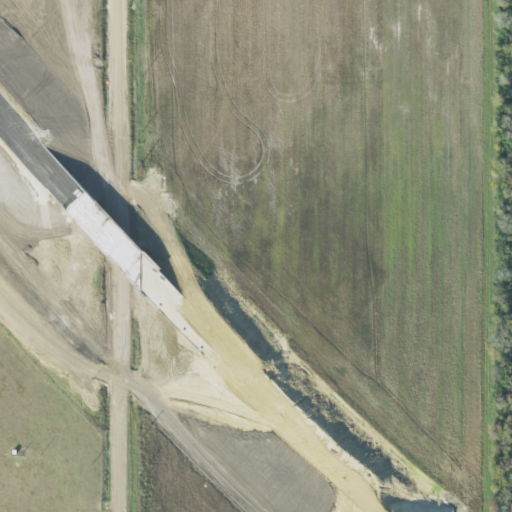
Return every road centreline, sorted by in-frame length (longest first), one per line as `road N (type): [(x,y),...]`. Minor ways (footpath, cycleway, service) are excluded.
road 1 (residential): [(120,511),(118,0)]
road 2 (trunk): [(378,511),(138,280)]
